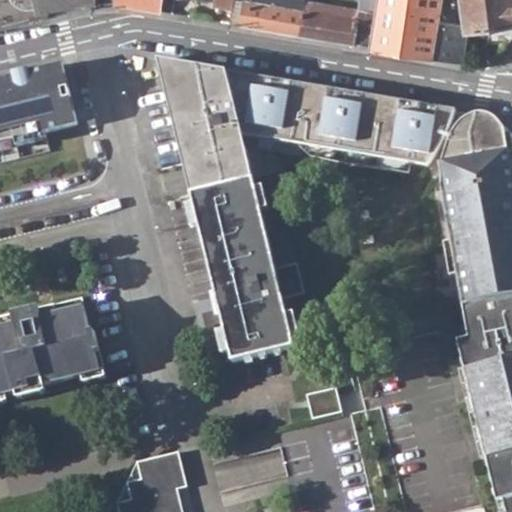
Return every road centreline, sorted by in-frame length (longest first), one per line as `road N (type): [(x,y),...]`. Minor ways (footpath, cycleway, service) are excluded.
road 1 (residential): [(511,89),(125,28),(85,37)]
road 2 (residential): [(129,221),(208,511)]
road 3 (residential): [(120,183),(85,37)]
road 4 (residential): [(0,254),(129,221)]
road 5 (residential): [(120,183),(0,215)]
